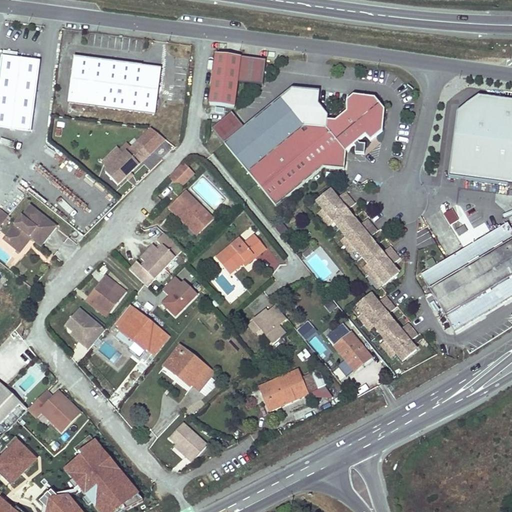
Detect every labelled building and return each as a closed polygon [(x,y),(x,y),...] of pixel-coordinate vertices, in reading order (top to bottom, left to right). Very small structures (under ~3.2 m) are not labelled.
[(210,105),(236,108),(241,58),(216,55),(210,105)] [(39,63),(2,57),(0,72),(0,110),(32,115),(39,63)] [(161,69),(74,57),(68,103),(154,114),(161,69)] [(292,90),(224,145),(276,208),(323,169),(344,171),(346,152),(353,146),(356,149),(355,154),(364,155),(364,147),(359,147),(356,144),(365,137),(369,142),(382,132),(383,111),(375,100),(354,97),(347,102),(346,113),(335,122),(326,122),(327,116),(317,105),(319,93),(292,90)] [(511,103),(478,99),(458,116),(448,178),(511,186),(511,103)] [(32,115),(0,110),(0,128),(30,132),(32,115)] [(118,187),(150,155),(138,143),(106,175),(118,187)] [(193,174),(183,164),(169,177),(179,187),(193,174)] [(391,271),(391,267),(399,261),(389,249),(382,255),(380,257),(378,255),(378,251),(372,244),(369,244),(367,242),(377,234),(367,221),(359,228),(357,229),(355,227),(356,224),(350,216),(346,216),(344,214),(346,212),(354,206),(344,194),(337,201),(335,202),(333,200),(333,196),(330,192),(316,204),(322,212),(328,218),(333,225),(345,239),(350,246),(356,252),(367,266),(373,273),(378,279),(384,287),(398,275),(394,271),(393,273),(391,271)] [(212,219),(186,193),(171,208),(196,235),(212,219)] [(5,242),(16,251),(28,237),(32,241),(42,249),(57,230),(32,209),(5,242)] [(2,210),(0,212),(0,230),(11,217),(2,210)] [(459,222),(454,211),(445,215),(450,226),(459,222)] [(323,222),(328,218),(322,212),(317,215),(323,222)] [(328,229),(333,225),(328,218),(323,222),(328,229)] [(276,228),(281,237),(289,232),(284,224),(276,228)] [(511,233),(507,225),(421,276),(453,332),(511,296),(511,233)] [(464,228),(455,232),(458,238),(467,233),(464,228)] [(239,239),(216,258),(229,275),(241,265),(252,256),(254,259),(265,250),(254,235),(243,244),(239,239)] [(28,237),(16,251),(21,255),(32,241),(28,237)] [(134,266),(129,270),(145,285),(147,287),(179,255),(161,237),(154,245),(158,249),(160,251),(156,255),(154,253),(150,249),(138,262),(142,266),(144,268),(140,272),(138,270),(134,266)] [(345,250),(350,246),(345,239),(340,243),(345,250)] [(306,251),(309,256),(320,248),(316,243),(306,251)] [(351,256),(356,252),(350,246),(345,250),(351,256)] [(244,268),(254,259),(252,256),(241,265),(244,268)] [(368,277),(373,273),(367,266),(362,270),(368,277)] [(373,283),(378,279),(373,273),(368,277),(373,283)] [(183,283),(176,276),(163,290),(170,297),(163,304),(177,317),(198,294),(185,281),(183,283)] [(105,277),(89,297),(108,312),(124,292),(105,277)] [(105,316),(108,312),(89,297),(86,301),(105,316)] [(395,356),(401,363),(415,352),(412,348),(409,347),(407,345),(409,344),(417,337),(407,326),(399,332),(398,334),(396,332),(396,328),(390,321),(387,320),(385,318),(387,317),(395,310),(385,299),(377,305),(375,307),(374,305),(374,301),(371,297),(357,309),(363,316),(368,322),(373,329),(385,343),(390,349),(395,356)] [(330,300),(324,307),(332,313),(337,307),(330,300)] [(89,350),(105,331),(80,310),(67,327),(74,333),(84,341),(82,344),(89,350)] [(286,333),(265,310),(252,321),(272,345),(286,333)] [(168,338),(133,311),(118,331),(145,352),(147,350),(154,356),(168,338)] [(363,326),(368,322),(363,316),(358,320),(363,326)] [(368,333),(373,329),(368,322),(363,326),(368,333)] [(309,323),(297,331),(302,336),(313,328),(309,323)] [(353,370),(354,372),(371,359),(343,325),(326,338),(345,361),(353,370)] [(84,341),(74,333),(72,336),(82,344),(84,341)] [(385,353),(390,349),(385,343),(380,347),(385,353)] [(213,374),(179,347),(163,367),(191,389),(191,388),(198,393),(213,374)] [(391,360),(395,356),(390,349),(385,353),(391,360)] [(259,358),(254,352),(250,355),(255,362),(259,358)] [(255,362),(250,355),(242,362),(247,368),(255,362)] [(345,376),(353,370),(345,361),(338,367),(345,376)] [(297,372),(259,388),(269,411),(311,394),(325,387),(318,372),(300,379),(297,372)] [(0,423),(19,404),(0,385),(0,423)] [(325,387),(311,394),(313,398),(332,398),(325,387)] [(46,392),(28,410),(36,418),(40,413),(61,433),(79,414),(58,393),(53,399),(46,392)] [(184,424),(171,439),(176,444),(187,454),(185,456),(192,464),(208,447),(184,424)] [(106,452),(91,433),(73,448),(80,457),(64,470),(99,511),(115,511),(122,506),(125,510),(144,499),(106,452)] [(16,436),(0,452),(0,476),(10,486),(38,457),(16,436)] [(174,446),(185,456),(187,454),(176,444),(174,446)] [(180,470),(189,464),(184,458),(176,465),(180,470)] [(51,492),(39,503),(43,507),(46,511),(45,511),(80,511),(64,493),(56,495),(54,496),(51,492)] [(13,511),(0,501),(0,511),(13,511)]
